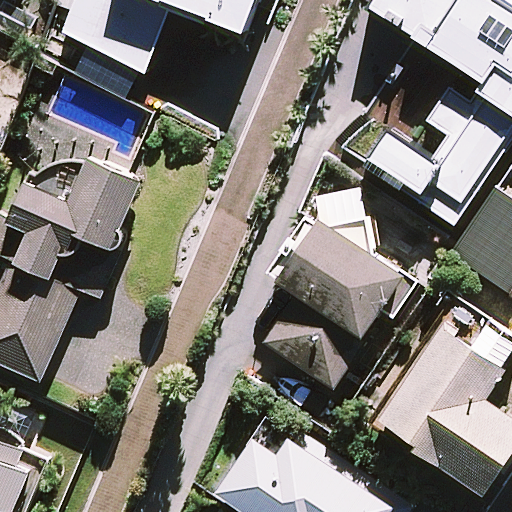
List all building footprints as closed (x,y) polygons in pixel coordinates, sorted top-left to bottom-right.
[(78,0),(66,30),(150,64),(173,6),(209,21),(214,8),(249,23),(257,0),(78,0)] [(511,136),(511,0),(379,0),(490,75),(473,100),(452,85),(416,139),(394,124),(368,162),(455,221),(511,136)] [(40,178),(32,174),(0,249),(15,255),(0,290),(0,357),(44,376),(83,286),(97,292),(148,172),(94,149),(88,164),(85,163),(81,162),(78,161),(74,161),(70,161),(67,161),(63,162),(60,163),(56,164),(53,166),(50,168),(47,170),(44,172),(42,175),(40,178)] [(511,195),(499,186),(452,249),(507,290),(511,284),(511,195)] [(390,211),(333,219),(320,210),(283,269),(304,283),(271,335),(338,377),(382,309),(396,319),(419,283),(404,274),(409,267),(399,261),(390,211)] [(511,349),(511,329),(494,318),(480,340),(449,319),(386,416),(491,485),(511,453),(511,409),(485,391),(511,349)] [(408,511),(413,504),(272,411),(224,484),(267,511),(408,511)] [(0,511),(29,511),(57,453),(30,441),(29,437),(27,434),(25,431),(23,429),(20,426),(17,424),(14,422),(11,421),(8,420),(5,419),(1,419),(0,418),(0,511)]
